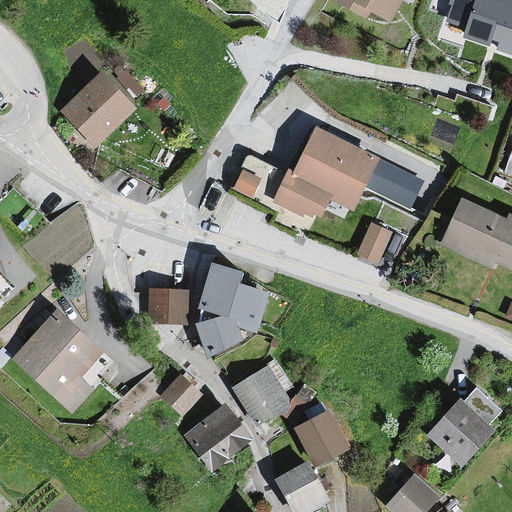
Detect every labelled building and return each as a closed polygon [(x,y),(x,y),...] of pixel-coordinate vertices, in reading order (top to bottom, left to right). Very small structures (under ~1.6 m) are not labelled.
[(402,0),(331,0),(388,29),(402,0)] [(511,0),(442,0),(437,21),(466,28),(463,40),(511,53),(511,0)] [(90,75),(49,117),(86,153),(127,111),(90,75)] [(372,163),(296,129),(263,203),(312,225),(322,202),(349,214),(372,163)] [(254,182),(235,174),(226,192),(245,200),(254,182)] [(82,202),(57,211),(64,229),(88,219),(82,202)] [(511,226),(450,203),(432,250),(511,279),(511,226)] [(385,241),(363,231),(351,256),(373,267),(385,241)] [(230,275),(202,268),(191,309),(253,324),(260,295),(227,286),(230,275)] [(184,296),(147,296),(147,326),(184,326),(184,296)] [(73,414),(113,366),(54,317),(14,365),(73,414)] [(202,362),(230,350),(218,323),(190,335),(202,362)] [(265,371),(236,386),(256,424),(285,409),(265,371)] [(177,377),(160,399),(179,415),(197,393),(177,377)] [(465,388),(422,441),(454,467),(497,414),(465,388)] [(219,410),(187,434),(210,465),(242,441),(219,410)] [(325,415),(296,430),(316,467),(345,452),(325,415)] [(302,468),(277,483),(295,511),(302,511),(322,500),(302,468)] [(406,481),(384,507),(389,511),(420,511),(430,501),(406,481)]
